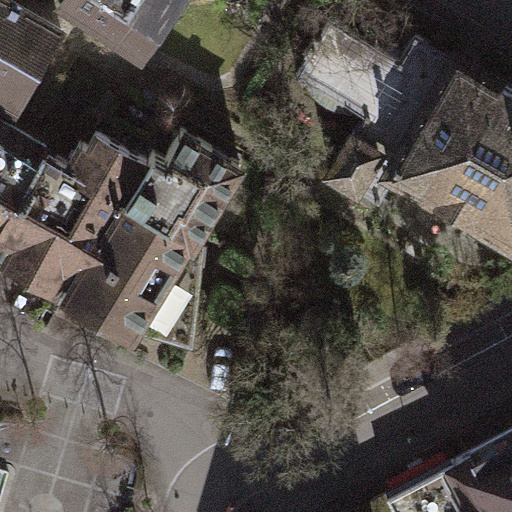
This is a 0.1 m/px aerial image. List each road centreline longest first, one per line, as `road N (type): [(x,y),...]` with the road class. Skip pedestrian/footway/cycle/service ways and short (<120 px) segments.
road 1 (residential): [(234,469),(318,448),(511,345)]
road 2 (residential): [(0,354),(209,424),(234,469)]
